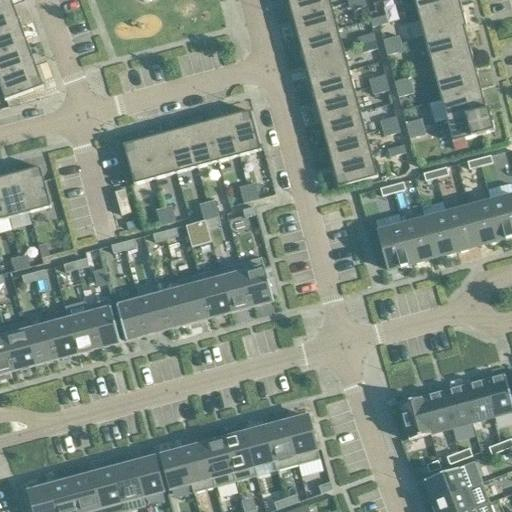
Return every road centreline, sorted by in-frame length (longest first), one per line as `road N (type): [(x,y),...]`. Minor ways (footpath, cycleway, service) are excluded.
road 1 (residential): [(343,346),(252,63)]
road 2 (residential): [(343,346),(64,423)]
road 3 (residential): [(252,63),(80,114)]
road 4 (residential): [(343,346),(397,511)]
road 5 (residential): [(80,114),(39,0)]
